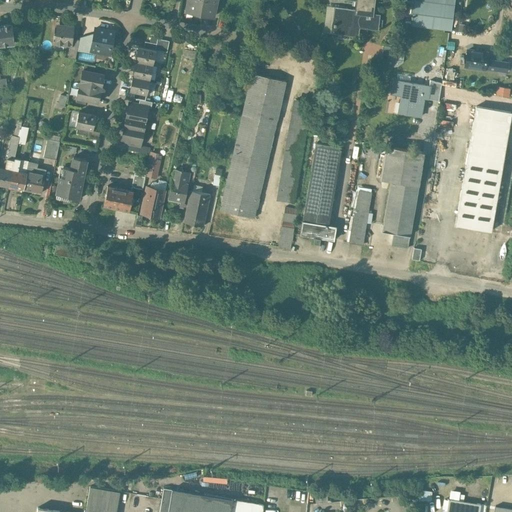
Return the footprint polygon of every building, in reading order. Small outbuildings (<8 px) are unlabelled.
[(216,0),(187,0),(186,11),(187,11),(187,10),(193,11),(193,12),(213,17),(216,0)] [(356,0),(356,9),(355,14),(369,15),(369,14),(371,0),(356,0)] [(455,0),(406,0),(404,24),(451,30),(453,13),(455,0)] [(356,9),(336,7),(333,31),(357,34),(358,26),(377,29),(379,15),(369,14),(369,15),(355,14),(356,9)] [(460,14),(453,13),(451,30),(458,31),(459,24),(460,14)] [(10,24),(0,25),(0,45),(13,44),(10,24)] [(71,45),(73,27),(57,26),(55,43),(71,45)] [(114,32),(95,28),(92,40),(91,49),(91,50),(110,53),(112,41),(114,40),(115,37),(114,35),(114,32)] [(92,40),(80,37),(77,51),(90,54),(91,50),(91,49),(92,40)] [(163,40),(157,38),(156,44),(155,50),(156,50),(161,51),(163,40)] [(169,41),(163,40),(161,51),(167,52),(169,41)] [(156,44),(145,41),(144,47),(155,50),(156,44)] [(144,47),(138,46),(135,61),(153,65),(156,50),(155,50),(144,47)] [(395,48),(383,47),(381,65),(393,66),(395,48)] [(184,62),(194,63),(195,50),(186,48),(184,62)] [(486,53),(467,50),(465,66),(484,69),(484,68),(485,60),(486,53)] [(505,63),(485,60),(484,68),(504,71),(505,63)] [(153,65),(135,61),(132,76),(150,79),(153,65)] [(95,66),(84,63),(83,69),(94,72),(95,66)] [(83,69),(76,98),(77,98),(76,102),(85,104),(86,100),(97,103),(103,74),(94,72),(83,69)] [(286,81),(252,73),(249,83),(283,91),(286,81)] [(150,79),(132,76),(129,91),(135,92),(146,94),(150,79)] [(429,86),(393,80),(391,92),(402,94),(398,112),(421,116),(424,98),(427,99),(429,86)] [(441,83),(430,80),(429,86),(427,99),(438,101),(441,83)] [(283,91),(249,83),(222,200),(256,208),(283,91)] [(230,90),(217,87),(215,96),(228,99),(230,90)] [(11,95),(2,91),(0,95),(0,100),(7,104),(11,95)] [(146,94),(135,92),(133,98),(145,100),(146,94)] [(67,96),(60,95),(58,105),(64,107),(67,96)] [(311,102),(296,99),(279,196),(293,199),(311,102)] [(148,107),(129,103),(126,117),(145,121),(148,107)] [(511,112),(475,106),(455,225),(491,231),(511,112)] [(96,115),(79,112),(78,112),(75,127),(78,127),(89,130),(93,131),(93,130),(92,130),(95,116),(96,116),(95,116),(96,115)] [(145,121),(126,117),(124,127),(143,131),(145,121)] [(28,127),(21,126),(18,143),(24,144),(28,127)] [(89,130),(78,127),(76,133),(88,136),(89,130)] [(143,131),(124,127),(121,141),(140,145),(143,131)] [(15,128),(13,136),(12,136),(5,169),(12,170),(14,159),(18,143),(17,143),(20,129),(15,128)] [(59,141),(47,139),(43,157),(56,160),(59,141)] [(341,147),(316,142),(302,220),(328,224),(341,147)] [(385,146),(378,145),(377,154),(384,155),(385,146)] [(423,152),(385,146),(384,155),(380,179),(390,181),(382,231),(393,233),(409,235),(423,152)] [(159,157),(151,155),(147,175),(154,177),(159,157)] [(64,167),(62,177),(60,176),(56,193),(70,196),(69,198),(78,200),(86,160),(73,157),(71,168),(64,167)] [(14,159),(12,170),(9,186),(23,189),(26,173),(28,162),(14,159)] [(37,163),(28,162),(26,173),(23,189),(41,193),(45,174),(46,170),(36,168),(37,163)] [(5,169),(0,167),(0,184),(9,186),(12,170),(5,169)] [(146,171),(135,168),(133,181),(143,183),(146,171)] [(187,173),(174,170),(168,199),(180,201),(180,204),(184,205),(188,183),(185,183),(187,173)] [(143,183),(133,181),(131,187),(142,190),(143,183)] [(133,191),(107,186),(103,205),(129,211),(133,191)] [(164,191),(147,187),(141,213),(158,217),(164,191)] [(210,194),(190,190),(184,222),(203,226),(210,194)] [(371,192),(358,190),(355,210),(367,212),(371,192)] [(256,208),(222,200),(220,209),(220,210),(254,218),(254,217),(256,208)] [(297,209),(285,207),(282,227),(294,229),(297,209)] [(367,212),(355,210),(349,243),(362,246),(367,212)] [(328,224),(302,220),(300,234),(313,237),(312,243),(319,244),(320,238),(334,240),(336,226),(328,224)] [(234,225),(224,222),(222,229),(232,232),(234,225)] [(294,229),(282,227),(278,247),(290,249),(294,229)] [(409,235),(393,233),(391,246),(407,248),(409,235)] [(504,279),(511,239),(486,235),(479,275),(504,279)] [(87,251),(57,245),(55,253),(85,260),(87,251)] [(421,249),(413,247),(412,259),(419,260),(421,249)] [(36,511),(116,511),(121,490),(90,485),(86,508),(61,504),(60,510),(38,506),(36,511)] [(168,511),(172,490),(163,488),(159,511),(168,511)] [(229,511),(232,499),(172,490),(168,511),(229,511)] [(229,511),(261,511),(262,505),(232,499),(229,511)] [(479,511),(481,505),(448,499),(446,511),(479,511)]
